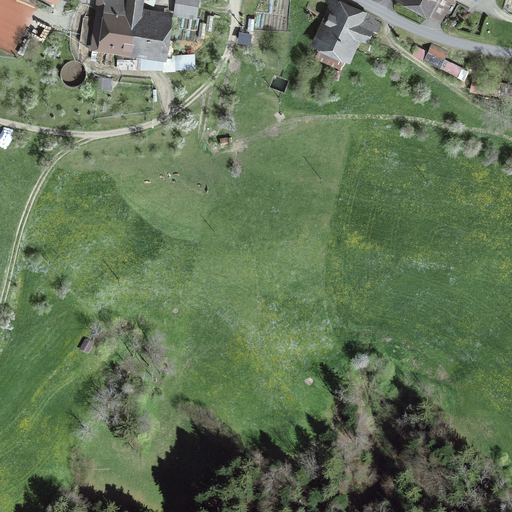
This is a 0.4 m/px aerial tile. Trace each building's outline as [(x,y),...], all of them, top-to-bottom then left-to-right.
[(141,0),(96,0),(91,40),(162,50),(166,18),(140,14),(141,0)] [(176,0),(175,13),(194,16),(196,0),(176,0)] [(352,40),(354,36),(368,42),(373,30),(378,33),(382,24),(376,21),(378,16),(351,3),(343,0),(328,0),(328,1),(337,5),(321,42),(352,56),(358,43),(352,40)] [(450,0),(409,0),(440,17),(450,0)] [(250,38),(252,30),(239,27),(238,36),(250,38)] [(445,57),(448,51),(433,43),(429,52),(418,46),(414,53),(458,75),(463,66),(445,57)] [(98,78),(98,86),(110,87),(110,79),(98,78)] [(473,82),(472,92),(496,96),(498,86),(473,82)] [(91,337),(84,352),(94,356),(101,342),(91,337)]
